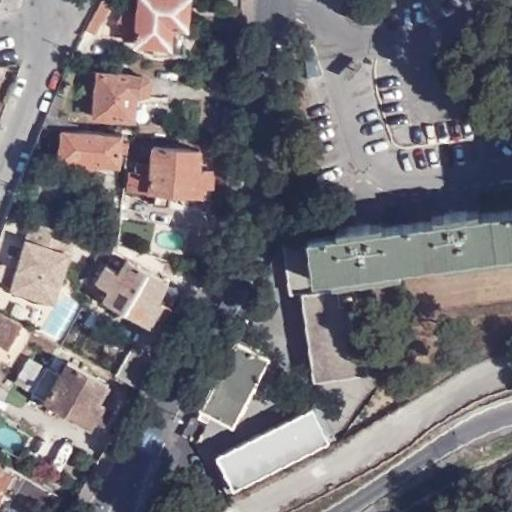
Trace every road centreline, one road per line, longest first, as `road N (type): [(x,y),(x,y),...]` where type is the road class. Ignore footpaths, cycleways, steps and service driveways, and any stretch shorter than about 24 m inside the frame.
road 1 (tertiary): [(109,511),(245,249),(267,0)]
road 2 (motorway): [(340,511),(436,446),(511,410)]
road 3 (residential): [(4,177),(63,50),(49,0)]
